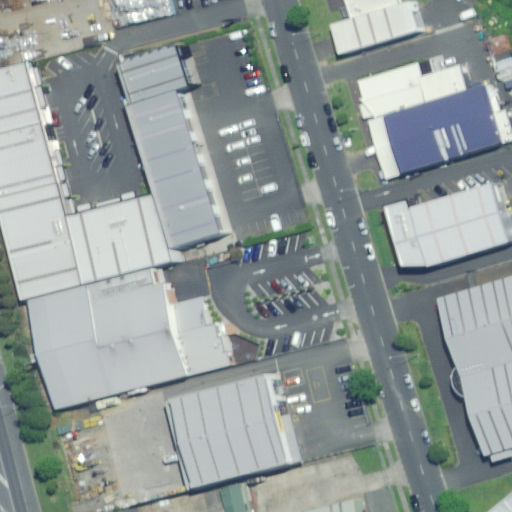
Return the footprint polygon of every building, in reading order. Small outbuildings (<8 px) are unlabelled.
[(356,18),(339,23),(348,52),(424,29),(415,0),(414,0),(401,4),(356,18)] [(350,0),(356,18),(401,4),(399,0),(350,0)] [(135,64),(190,247),(240,232),(198,90),(207,88),(195,46),(135,64)] [(419,63),(361,80),(367,97),(368,102),(362,103),(368,122),(374,120),(391,177),(511,141),(511,111),(511,108),(500,111),(491,83),(472,89),(465,64),(423,77),(419,63)] [(27,66),(0,72),(0,212),(24,304),(175,266),(157,195),(66,218),(27,66)] [(411,265),(437,264),(511,241),(511,215),(502,181),(420,206),(417,197),(393,204),(411,265)] [(169,314),(157,272),(32,306),(62,415),(230,370),(219,331),(210,334),(202,306),(169,314)] [(511,450),(511,278),(447,298),(495,456),(511,450)] [(282,379),(191,404),(216,495),(307,471),(282,379)] [(251,511),(245,490),(228,495),(232,511),(251,511)] [(511,511),(511,500),(498,511),(511,511)] [(365,511),(363,501),(320,511),(365,511)]
